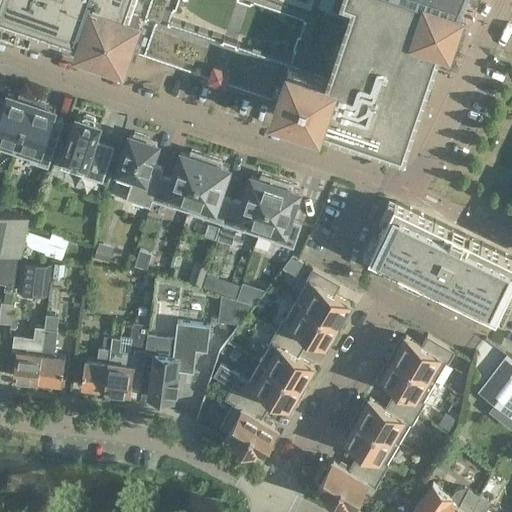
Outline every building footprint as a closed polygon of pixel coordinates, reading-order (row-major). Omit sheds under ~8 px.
[(0,0),(0,20),(31,31),(34,22),(74,35),(76,29),(81,31),(78,40),(125,56),(129,47),(209,74),(209,75),(210,75),(210,76),(223,81),(224,80),(225,80),(225,79),(277,97),(274,106),(321,122),(323,117),(362,130),(361,133),(405,148),(420,104),(417,103),(439,37),(451,41),(464,4),(459,3),(460,0),(472,0),(479,3),(479,0),(0,0)] [(0,146),(15,151),(33,98),(20,93),(19,96),(8,92),(1,112),(0,111),(0,146)] [(33,98),(15,151),(37,159),(36,162),(48,166),(60,132),(50,128),(56,109),(45,105),(46,102),(33,98)] [(84,173),(103,180),(114,145),(102,141),(101,144),(95,142),(101,124),(96,122),(96,120),(95,117),(86,114),(83,115),(83,117),(77,116),(63,157),(86,165),(84,173)] [(164,166),(152,162),(155,155),(154,154),(158,143),(147,139),(148,136),(134,131),(133,134),(130,133),(116,177),(132,182),(127,197),(151,206),(161,174),(164,166)] [(188,210),(194,193),(207,154),(191,149),(190,153),(182,150),(173,178),(161,174),(151,206),(154,198),(188,210)] [(207,154),(194,193),(188,210),(223,221),(231,197),(220,194),(229,166),(221,164),(223,159),(207,154)] [(277,177),(262,172),(260,177),(252,174),(243,201),(231,197),(223,221),(259,233),(264,216),(277,177)] [(277,177),(264,216),(259,233),(272,238),(294,246),(302,221),(290,217),(300,190),(291,187),(293,183),(277,177)] [(511,283),(511,256),(395,200),(369,254),(496,316),(511,283)] [(30,215),(0,208),(0,281),(8,283),(4,301),(13,302),(14,291),(16,291),(21,253),(30,215)] [(110,261),(115,246),(98,241),(93,256),(110,261)] [(135,264),(147,268),(152,252),(140,248),(135,264)] [(284,264),(295,272),(302,259),(292,253),(284,264)] [(47,294),(51,262),(21,258),(17,289),(47,294)] [(297,298),(338,322),(343,314),(346,316),(352,306),(349,304),(350,302),(335,293),(341,282),(313,266),(306,278),(308,279),(297,298)] [(214,289),(218,276),(207,272),(203,285),(214,289)] [(277,328),(304,344),(310,334),(326,343),(327,341),(330,343),(336,332),(333,331),(338,322),(297,298),(286,318),(283,317),(277,328)] [(62,382),(65,354),(54,353),(59,314),(46,313),(44,327),(38,379),(62,382)] [(155,351),(149,393),(152,393),(152,397),(163,398),(164,395),(174,396),(175,387),(178,387),(179,376),(176,375),(177,367),(194,369),(196,347),(207,348),(210,323),(183,319),(177,318),(172,353),(155,351)] [(144,349),(148,322),(134,320),(130,347),(144,349)] [(13,349),(18,350),(15,376),(38,379),(44,327),(37,327),(36,338),(15,335),(13,349)] [(271,341),(260,360),(302,384),(306,376),(309,378),(315,368),(312,366),(314,364),(298,355),(304,344),(277,328),(270,340),(271,341)] [(394,355),(436,379),(446,360),(448,361),(455,349),(428,333),(421,343),(406,334),(405,337),(401,335),(395,345),(398,347),(394,355)] [(81,384),(105,387),(112,335),(104,334),(102,347),(98,346),(97,358),(85,356),(81,384)] [(112,335),(105,387),(129,390),(134,350),(120,348),(121,336),(112,335)] [(511,356),(506,352),(478,389),(511,415),(511,356)] [(424,399),(436,379),(394,355),(389,363),(386,361),(380,372),(383,374),(382,376),(397,385),(391,395),(419,411),(425,400),(424,399)] [(231,385),(268,406),(274,396),(289,405),(291,403),(293,405),(300,394),(297,393),(302,384),(260,360),(249,380),(238,374),(231,385)] [(268,406),(231,385),(225,397),(233,402),(220,424),(234,432),(232,436),(256,451),(258,447),(263,450),(265,447),(268,449),(275,436),(272,434),(277,426),(262,417),(268,406)] [(358,417),(399,441),(410,422),(412,423),(419,411),(391,395),(385,406),(370,396),(368,399),(365,397),(359,407),(362,409),(358,417)] [(387,461),(399,441),(358,417),(353,425),(349,423),(343,434),(346,436),(345,438),(361,447),(355,457),(383,473),(389,462),(387,461)] [(375,486),(376,486),(383,473),(355,457),(349,468),(333,459),(328,467),(325,465),(317,478),(320,480),(319,483),(324,486),(322,489),(346,503),(348,500),(353,503),(367,480),(375,486)] [(471,511),(472,511),(481,493),(469,486),(465,486),(462,486),(458,487),(456,490),(452,494),(434,481),(413,509),(417,511),(471,511)] [(472,511),(471,511),(481,511),(485,506),(488,507),(492,499),(481,493),(472,511)]
